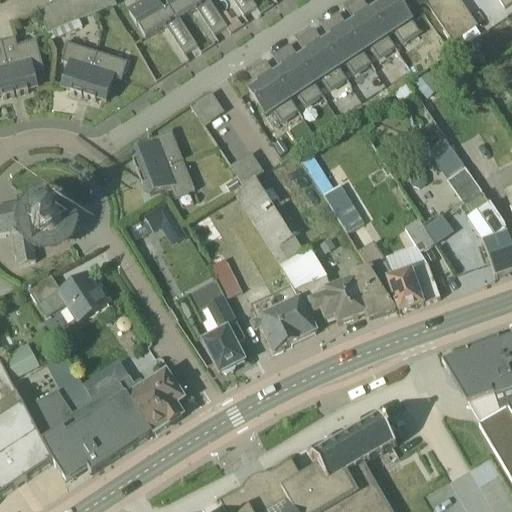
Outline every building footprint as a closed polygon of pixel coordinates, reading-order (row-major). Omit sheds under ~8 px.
[(70,0),(37,14),(50,44),(81,33),(78,25),(116,9),(110,0),(70,0)] [(151,0),(152,0),(127,14),(136,31),(137,31),(144,43),(164,31),(183,59),(196,51),(179,23),(164,0),(151,0)] [(164,0),(179,23),(195,14),(213,41),(226,31),(209,6),(205,0),(164,0)] [(205,0),(209,6),(219,0),(228,0),(242,21),(255,13),(247,0),(205,0)] [(420,35),(396,0),(390,0),(370,13),(389,40),(393,38),(400,49),(420,35)] [(475,29),(454,0),(428,0),(424,3),(452,45),(475,29)] [(511,1),(511,0),(495,0),(502,9),(511,1)] [(389,40),(370,13),(346,30),(364,56),(368,53),(376,65),(396,52),(389,40)] [(364,56),(346,30),(339,19),(326,27),(334,38),(322,46),(340,72),(344,69),(352,81),(372,68),(364,56)] [(340,72),(322,46),(314,34),(302,42),(310,54),(298,63),(316,90),(321,87),(328,98),(348,84),(340,72)] [(26,92),(35,90),(32,76),(43,73),(35,45),(16,49),(14,42),(0,45),(13,96),(14,96),(15,99),(27,96),(26,92)] [(0,45),(0,96),(0,97),(2,103),(13,100),(12,96),(13,96),(0,45)] [(70,97),(81,101),(82,97),(83,97),(96,57),(80,52),(81,50),(64,45),(60,59),(62,60),(61,65),(69,68),(61,91),(71,94),(70,97)] [(316,90),(298,63),(290,51),(277,59),(285,71),(273,79),(291,105),(295,102),(303,114),(323,101),(316,90)] [(120,85),(127,64),(113,60),(112,61),(96,57),(83,97),(84,98),(83,102),(94,105),(96,100),(100,101),(99,103),(105,105),(112,82),(120,85)] [(291,105),(273,79),(266,68),(254,76),(261,87),(249,95),(266,121),(271,117),(280,130),(299,117),(291,105)] [(203,131),(224,117),(211,97),(189,112),(203,131)] [(128,159),(136,179),(181,164),(171,137),(152,145),(154,148),(128,159)] [(232,169),(242,182),(260,169),(250,156),(232,169)] [(312,160),(301,166),(346,239),(363,229),(339,190),(333,194),(312,160)] [(194,197),(181,164),(136,179),(144,201),(168,192),(173,205),(194,197)] [(480,197),(463,173),(447,185),(464,209),(480,197)] [(292,292),(308,321),(320,316),(325,326),(333,323),(337,330),(367,317),(352,281),(330,290),(308,253),(304,256),(295,243),(300,238),(272,195),(264,199),(254,185),(231,197),(236,203),(246,219),(292,292)] [(511,256),(511,189),(504,193),(511,214),(511,225),(502,230),(511,256)] [(26,205),(0,210),(0,238),(8,237),(12,248),(16,272),(36,265),(35,257),(40,258),(56,258),(66,251),(74,243),(77,227),(73,210),(67,202),(53,195),(35,195),(26,205)] [(166,205),(143,219),(154,237),(163,232),(172,247),(186,239),(166,205)] [(495,283),(511,275),(511,256),(502,230),(491,208),(476,218),(493,242),(481,247),(495,283)] [(202,246),(219,236),(207,217),(190,227),(202,246)] [(389,293),(399,316),(438,303),(426,267),(420,258),(433,248),(417,223),(404,232),(416,250),(382,263),(371,247),(357,256),(366,272),(383,295),(389,293)] [(210,269),(227,299),(241,291),(224,261),(210,269)] [(367,317),(367,320),(394,314),(383,295),(366,272),(352,281),(367,317)] [(74,328),(106,307),(97,291),(94,293),(85,279),(60,295),(50,280),(27,292),(26,293),(45,322),(63,310),(74,328)] [(220,381),(247,367),(237,347),(244,344),(215,287),(190,300),(198,315),(206,311),(219,337),(202,345),(220,381)] [(315,336),(308,321),(292,292),(250,311),(254,320),(273,359),(315,336)] [(511,344),(444,369),(460,397),(511,489),(511,344)] [(37,371),(27,349),(3,361),(12,382),(37,371)] [(86,471),(91,478),(151,438),(120,392),(92,407),(83,391),(66,360),(44,372),(57,395),(24,414),(51,468),(63,485),(86,471)] [(151,438),(182,419),(174,407),(182,401),(165,377),(143,392),(140,387),(134,391),(118,369),(83,391),(92,407),(120,392),(151,438)] [(0,501),(51,468),(24,414),(0,370),(0,501)] [(388,511),(364,472),(396,453),(379,425),(298,474),(293,466),(222,508),(224,511),(388,511)]
